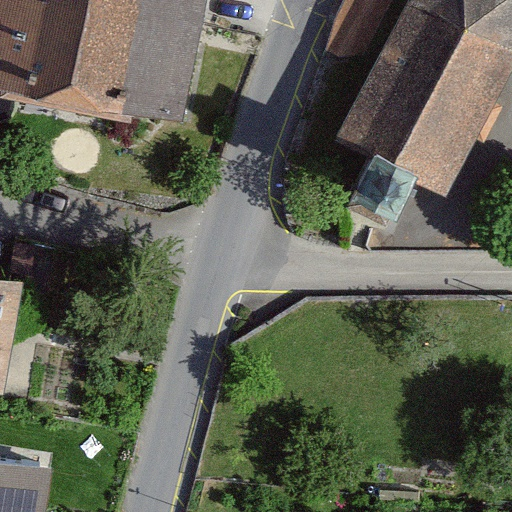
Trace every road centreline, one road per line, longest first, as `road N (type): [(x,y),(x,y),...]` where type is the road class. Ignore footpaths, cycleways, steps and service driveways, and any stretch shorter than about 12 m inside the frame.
road 1 (tertiary): [(226,256),(317,0)]
road 2 (tertiary): [(157,511),(226,256)]
road 3 (residential): [(0,206),(226,256)]
